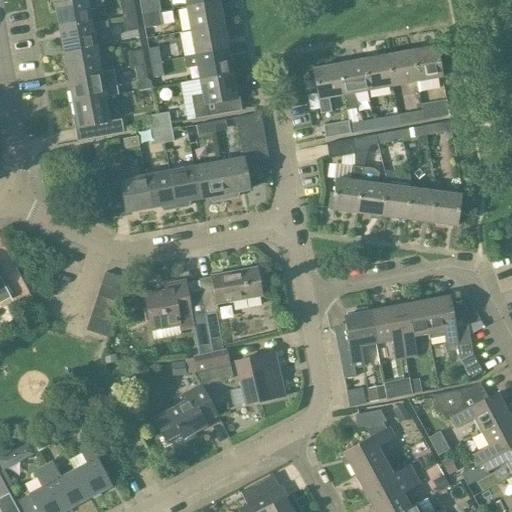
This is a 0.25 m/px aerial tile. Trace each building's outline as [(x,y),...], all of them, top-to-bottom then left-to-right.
[(57,5),(61,29),(92,24),(89,10),(104,8),(102,0),(72,0),(73,2),(57,5)] [(120,0),(124,18),(137,16),(134,0),(120,0)] [(140,0),(143,15),(160,12),(158,0),(140,0)] [(188,7),(193,31),(223,25),(219,1),(188,7)] [(160,12),(143,15),(145,29),(163,25),(160,12)] [(137,16),(124,18),(127,32),(140,29),(137,16)] [(61,29),(66,54),(96,48),(95,38),(111,35),(109,21),(92,25),(92,24),(61,29)] [(193,31),(197,55),(228,50),(223,25),(193,31)] [(152,63),(162,62),(159,46),(149,48),(152,63)] [(413,51),(419,81),(443,76),(437,46),(413,51)] [(66,54),(70,79),(101,73),(96,48),(66,54)] [(133,52),(136,66),(145,65),(143,50),(133,52)] [(199,67),(201,80),(232,74),(228,50),(197,55),(187,57),(189,69),(199,67)] [(394,85),(419,81),(413,51),(389,55),(394,85)] [(369,90),(394,85),(389,55),(364,60),(369,90)] [(340,64),(345,95),(347,106),(357,105),(355,93),(369,90),(364,60),(340,64)] [(162,62),(152,63),(155,77),(164,75),(162,62)] [(331,97),(345,95),(340,64),(314,69),(322,111),(333,109),(331,97)] [(152,88),(151,80),(148,78),(145,65),(136,66),(139,80),(141,90),(152,88)] [(70,79),(75,104),(106,98),(101,73),(70,79)] [(232,74),(201,80),(204,93),(191,96),(195,119),(208,116),(206,104),(236,99),(232,74)] [(110,121),(106,98),(75,104),(80,128),(94,126),(96,138),(124,133),(121,119),(110,121)] [(449,115),(448,106),(431,109),(433,118),(449,115)] [(425,120),(424,110),(408,113),(409,123),(425,120)] [(158,114),(161,129),(171,127),(168,112),(158,114)] [(149,116),(151,130),(161,129),(158,114),(149,116)] [(237,118),(239,130),(263,126),(261,114),(237,118)] [(401,124),(399,115),(383,118),(385,127),(401,124)] [(376,129),(375,119),(358,122),(360,132),(376,129)] [(212,122),(214,132),(227,130),(225,120),(212,122)] [(325,138),(351,134),(349,121),(323,126),(325,138)] [(214,132),(212,122),(196,125),(198,135),(214,132)] [(428,135),(444,132),(442,123),(426,126),(428,135)] [(239,130),(241,143),(265,138),(263,126),(239,130)] [(171,127),(161,129),(164,143),(174,141),(171,127)] [(420,137),(418,127),(402,130),(404,140),(420,137)] [(161,129),(151,130),(154,145),(164,143),(161,129)] [(397,141),(395,132),(379,135),(381,144),(397,141)] [(138,136),(123,139),(125,149),(140,146),(138,136)] [(368,136),(352,139),(354,149),(370,146),(368,136)] [(243,154),(267,150),(265,138),(241,143),(243,154)] [(355,154),(354,149),(352,139),(326,144),(329,159),(355,154)] [(112,166),(107,142),(93,144),(98,169),(112,166)] [(244,159),(246,166),(270,161),(267,150),(243,154),(244,159)] [(248,178),(246,166),(244,159),(220,164),(226,201),(239,199),(240,194),(240,192),(250,190),(248,178)] [(246,166),(248,178),(272,173),(270,161),(246,166)] [(226,201),(220,164),(196,168),(201,199),(210,197),(210,199),(213,203),(226,201)] [(191,200),(201,199),(196,168),(171,173),(178,210),(190,207),(192,202),(191,200)] [(359,213),(365,170),(353,169),(351,181),(337,179),(333,210),(359,213)] [(359,213),(383,216),(388,185),(379,184),(380,176),(375,171),(365,170),(359,213)] [(152,207),(147,177),(122,182),(120,171),(107,174),(111,198),(124,196),(127,212),(152,207)] [(165,212),(178,210),(171,173),(147,177),(152,207),(161,206),(162,208),(165,212)] [(383,216),(408,219),(412,188),(388,185),(383,216)] [(412,188),(408,219),(433,223),(437,192),(412,188)] [(462,195),(437,192),(433,223),(458,226),(462,195)] [(259,268),(213,276),(215,288),(202,290),(207,314),(220,311),(218,304),(264,296),(259,268)] [(101,284),(125,291),(129,280),(105,272),(101,284)] [(0,301),(1,303),(12,297),(0,274),(0,301)] [(171,284),(172,289),(145,295),(152,330),(182,325),(180,314),(191,312),(185,281),(171,284)] [(101,284),(97,295),(121,303),(125,291),(101,284)] [(121,303),(97,295),(93,307),(117,315),(121,303)] [(473,354),(472,346),(470,336),(470,335),(469,326),(455,328),(451,306),(449,296),(423,301),(429,334),(430,340),(445,337),(448,350),(458,348),(459,356),(473,354)] [(413,336),(429,334),(423,301),(397,306),(407,358),(417,356),(413,336)] [(397,360),(407,358),(397,306),(372,311),(377,343),(393,340),(397,360)] [(93,307),(89,319),(113,327),(117,315),(93,307)] [(361,346),(377,343),(372,311),(368,311),(368,308),(356,310),(357,314),(344,316),(350,347),(339,349),(345,379),(366,374),(361,346)] [(191,317),(198,355),(213,352),(210,339),(206,315),(191,317)] [(113,327),(89,319),(86,330),(109,338),(113,327)] [(221,337),(210,339),(213,352),(223,350),(221,337)] [(193,357),(197,374),(202,384),(203,384),(203,385),(233,378),(231,366),(227,349),(223,350),(213,352),(198,355),(193,357)] [(275,353),(236,362),(246,404),(285,395),(275,353)] [(188,400),(155,418),(165,436),(179,428),(184,437),(208,425),(206,421),(219,414),(203,385),(203,384),(202,384),(185,394),(188,400)] [(349,388),(349,402),(387,401),(386,387),(349,388)] [(474,419),(481,433),(510,417),(497,394),(470,409),(460,390),(431,396),(443,418),(451,414),(453,418),(451,418),(457,428),(474,419)] [(344,453),(357,476),(385,461),(377,447),(395,438),(389,428),(386,430),(383,424),(386,422),(380,410),(356,415),(358,428),(366,426),(372,438),(344,453)] [(477,466),(484,462),(511,447),(511,421),(510,417),(481,433),(489,447),(472,456),(477,466)] [(75,471),(90,497),(112,485),(96,456),(108,450),(94,423),(81,429),(89,444),(81,448),(89,464),(75,471)] [(0,459),(3,467),(34,456),(30,446),(0,456),(0,459)] [(507,462),(511,471),(511,447),(484,462),(489,471),(507,462)] [(357,476),(369,500),(416,475),(411,465),(392,475),(385,461),(357,476)] [(54,463),(45,468),(67,509),(90,497),(75,471),(62,478),(54,463)] [(62,511),(67,509),(45,468),(36,472),(44,488),(31,495),(39,511),(62,511)] [(421,484),(416,475),(369,500),(375,511),(402,511),(410,508),(402,494),(421,484)] [(0,498),(9,494),(0,476),(0,498)] [(18,511),(9,494),(0,498),(0,510),(1,511),(18,511)] [(240,511),(294,511),(287,497),(272,505),(266,494),(239,509),(240,511)] [(422,511),(418,503),(410,508),(402,511),(445,511),(444,509),(437,511),(422,511)]
